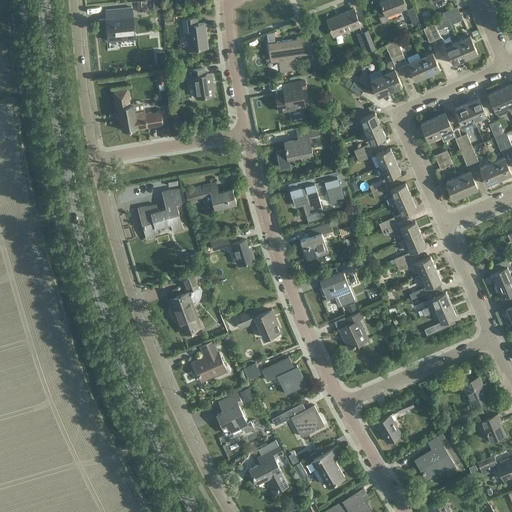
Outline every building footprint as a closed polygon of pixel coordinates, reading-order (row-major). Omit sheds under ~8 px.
[(382,22),(388,20),(386,15),(406,7),(403,0),(379,0),(383,8),(377,11),(382,22)] [(447,17),(460,12),(457,5),(442,11),(445,18),(447,17)] [(117,17),(106,18),(108,40),(122,39),(122,33),(134,32),(131,7),(116,8),(117,17)] [(413,7),(407,9),(412,24),(419,22),(413,7)] [(345,30),(359,25),(353,8),(338,14),(339,15),(327,20),(332,34),(345,29),(345,30)] [(460,12),(447,17),(450,23),(462,18),(460,12)] [(197,23),(196,17),(182,18),(183,31),(187,30),(189,48),(207,46),(205,22),(197,23)] [(428,25),(434,39),(440,36),(434,23),(428,25)] [(429,41),(434,39),(428,25),(423,28),(429,41)] [(368,28),(361,31),(368,50),(375,47),(368,28)] [(292,38),(267,41),(268,48),(269,48),(271,60),(278,59),(279,71),(296,68),(294,55),(312,52),(309,34),(295,36),(296,37),(292,38)] [(457,41),(465,58),(477,52),(470,35),(457,41)] [(452,43),(449,36),(442,39),(453,63),(465,58),(457,41),(452,43)] [(390,42),(396,55),(402,53),(396,39),(390,42)] [(391,57),(396,55),(390,42),(385,44),(391,57)] [(420,57),(427,74),(439,69),(432,52),(420,57)] [(415,79),(427,74),(420,57),(408,62),(415,79)] [(390,90),(402,85),(390,59),(387,60),(385,64),(388,71),(382,73),(390,90)] [(205,74),(204,67),(187,70),(189,80),(193,79),(196,97),(214,94),(211,73),(205,74)] [(382,73),(370,79),(377,96),(390,90),(382,73)] [(279,110),(289,109),(288,106),(304,104),(301,87),(305,87),(304,80),(283,84),(284,90),(276,92),(279,110)] [(360,94),(364,88),(353,81),(349,87),(360,94)] [(511,83),(500,88),(508,105),(511,103),(511,83)] [(129,103),(126,88),(113,90),(116,107),(117,106),(119,120),(120,119),(121,122),(119,122),(120,127),(121,127),(122,130),(136,127),(137,128),(163,123),(162,118),(165,117),(163,109),(144,112),(144,109),(134,111),(133,103),(129,103)] [(500,88),(488,93),(495,111),(497,115),(509,109),(508,105),(500,88)] [(466,103),(474,120),(486,114),(479,97),(466,103)] [(461,125),(474,120),(466,103),(454,108),(458,117),(461,125)] [(365,131),(380,124),(374,111),(359,118),(365,131)] [(433,117),(440,134),(452,129),(446,116),(445,112),(433,117)] [(343,126),(357,119),(355,113),(340,120),(343,126)] [(428,139),(440,134),(433,117),(420,122),(428,139)] [(500,134),(505,132),(499,118),(494,121),(500,134)] [(494,137),(500,134),(494,121),(488,123),(494,137)] [(380,124),(365,131),(370,143),(385,136),(380,124)] [(280,166),(289,165),(288,157),(311,153),(308,137),(318,135),(317,127),(296,131),(298,138),(284,141),(285,148),(277,150),(280,166)] [(500,134),(506,147),(511,145),(505,132),(500,134)] [(466,149),(472,146),(466,133),(460,135),(466,149)] [(500,150),(506,147),(500,134),(494,137),(500,150)] [(460,151),(466,149),(460,135),(455,138),(460,151)] [(355,155),(370,149),(368,143),(353,149),(355,155)] [(466,149),(472,162),(477,160),(472,146),(466,149)] [(380,166),(395,160),(389,147),(374,153),(380,166)] [(370,149),(355,155),(358,161),(373,155),(370,149)] [(466,164),(472,162),(466,149),(460,151),(466,164)] [(437,161),(449,156),(446,150),(434,155),(437,161)] [(449,156),(437,161),(440,168),(452,163),(449,156)] [(491,161),(498,178),(511,173),(504,156),(491,161)] [(395,160),(380,166),(385,178),(400,171),(395,160)] [(487,184),(498,178),(491,161),(479,166),(487,184)] [(347,185),(342,167),(297,180),(298,184),(289,187),(291,194),(292,194),(295,205),(302,203),(305,214),(307,221),(322,217),(320,210),(322,209),(318,195),(317,195),(315,187),(326,184),(331,201),(343,198),(340,187),(347,185)] [(458,176),(465,193),(477,188),(470,171),(458,176)] [(453,198),(465,193),(458,176),(445,181),(453,198)] [(371,191),(385,184),(383,178),(368,185),(371,191)] [(218,191),(215,181),(184,189),(187,199),(210,193),(214,208),(236,203),(232,188),(218,191)] [(387,204),(395,201),(410,195),(404,182),(389,189),(392,196),(385,199),(387,204)] [(385,184),(371,191),(373,196),(388,190),(385,184)] [(182,226),(175,202),(181,200),(177,187),(162,190),(166,206),(157,209),(155,204),(138,207),(146,236),(157,233),(155,226),(170,222),(173,229),(182,226)] [(410,195),(395,201),(400,213),(415,207),(410,195)] [(380,228),(395,222),(393,216),(378,223),(380,228)] [(405,239),(419,232),(414,220),(399,226),(405,239)] [(307,257),(327,250),(321,233),(332,229),(329,221),(312,227),(314,233),(300,238),(307,257)] [(395,222),(380,228),(383,234),(398,227),(395,222)] [(419,232),(405,239),(410,251),(425,245),(419,232)] [(226,235),(210,240),(213,249),(229,243),(226,235)] [(249,251),(245,238),(231,243),(237,264),(254,259),(251,250),(249,251)] [(396,264),(410,257),(408,251),(393,257),(396,264)] [(365,255),(353,260),(356,267),(368,262),(365,255)] [(420,274),(435,268),(429,255),(414,262),(420,274)] [(410,257),(396,264),(398,269),(413,263),(410,257)] [(496,284),(511,277),(507,266),(510,264),(507,258),(487,267),(490,273),(491,272),(496,284)] [(186,292),(169,298),(182,332),(200,326),(191,302),(192,302),(193,301),(194,300),(195,300),(196,299),(197,298),(197,297),(198,296),(198,294),(199,293),(199,292),(199,291),(199,290),(199,288),(199,287),(198,286),(198,285),(197,281),(204,278),(200,267),(180,274),(186,289),(186,292)] [(411,299),(425,293),(425,292),(432,290),(430,285),(440,280),(435,268),(420,274),(425,286),(408,293),(411,299)] [(342,271),(319,280),(321,287),(322,286),(326,298),(333,295),(337,305),(354,299),(348,285),(345,277),(342,271)] [(502,302),(511,297),(511,278),(511,277),(496,284),(501,295),(500,296),(502,302)] [(422,315),(435,310),(450,303),(445,291),(430,297),(432,304),(420,309),(422,315)] [(425,293),(411,299),(413,304),(428,298),(425,293)] [(511,318),(511,317),(511,297),(502,302),(505,308),(506,307),(511,318)] [(450,303),(435,310),(440,321),(423,328),(426,334),(455,322),(452,316),(455,315),(450,303)] [(250,310),(235,317),(238,325),(255,318),(264,337),(280,330),(271,308),(252,316),(250,310)] [(348,347),(365,339),(356,319),(362,316),(359,311),(345,318),(347,323),(339,327),(348,347)] [(216,351),(212,340),(200,345),(205,356),(193,362),(201,380),(226,369),(218,351),(216,351)] [(293,367),(288,356),(262,369),(267,379),(278,374),(287,392),(305,383),(296,365),(293,367)] [(254,362),(243,367),(248,379),(260,373),(254,362)] [(483,387),(478,375),(462,382),(471,404),(490,396),(485,386),(483,387)] [(223,410),(216,413),(225,432),(241,425),(244,431),(253,427),(250,420),(246,422),(238,404),(241,402),(236,392),(223,398),(228,408),(223,410)] [(399,411),(413,405),(411,399),(396,405),(399,411)] [(323,423),(313,404),(296,413),(293,406),(280,413),(283,420),(291,416),(301,435),(323,423)] [(489,440),(504,434),(498,420),(500,419),(497,413),(481,420),(489,440)] [(386,441),(400,433),(389,414),(375,423),(386,441)] [(456,469),(441,443),(445,441),(441,433),(427,441),(431,448),(425,452),(426,453),(416,460),(426,477),(444,467),(448,474),(456,469)] [(260,462),(248,469),(256,483),(264,478),(272,492),(275,491),(287,485),(279,471),(280,470),(273,456),(282,452),(278,446),(275,439),(266,444),(270,450),(261,455),(257,457),(260,462)] [(328,484),(344,475),(332,455),(341,449),(337,443),(312,458),(328,484)] [(493,455),(477,461),(481,471),(482,473),(498,467),(503,479),(511,474),(511,457),(497,464),(493,455)] [(370,511),(363,499),(365,498),(359,489),(343,499),(322,511),(341,511),(348,508),(350,511),(370,511)] [(450,511),(441,496),(425,506),(428,511),(431,509),(433,511),(450,511)]
